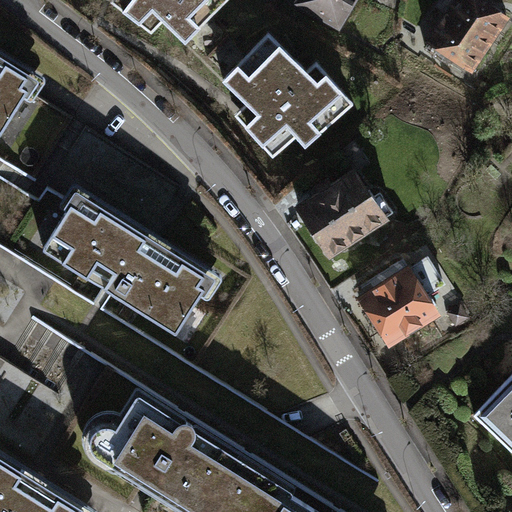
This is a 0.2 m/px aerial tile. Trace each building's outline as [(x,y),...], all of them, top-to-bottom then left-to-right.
[(109,0),(108,2),(151,34),(163,21),(185,45),(227,0),(109,0)] [(356,0),(294,0),(293,3),(339,30),(356,0)] [(510,16),(485,0),(452,0),(425,42),(472,73),(510,16)] [(305,70),(267,32),(220,79),(244,102),(233,114),(272,158),(295,137),(304,147),(353,104),(315,62),(305,70)] [(50,72),(0,42),(0,134),(10,140),(50,72)] [(308,206),(335,249),(395,212),(368,168),(308,206)] [(228,268),(83,185),(43,255),(187,338),(228,268)] [(415,260),(367,290),(398,341),(447,311),(415,260)] [(511,378),(478,416),(511,447),(511,378)] [(334,511),(139,395),(101,458),(191,511),(334,511)] [(101,511),(0,451),(0,511),(101,511)]
